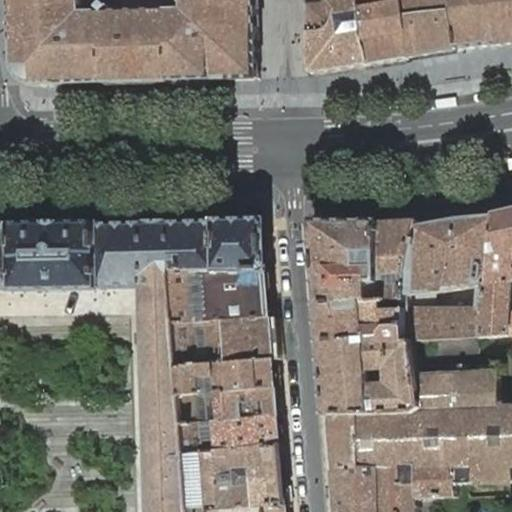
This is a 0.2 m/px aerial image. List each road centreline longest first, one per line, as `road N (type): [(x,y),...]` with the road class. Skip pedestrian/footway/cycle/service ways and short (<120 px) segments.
road 1 (tertiary): [(315,511),(292,165)]
road 2 (secondary): [(0,168),(292,165)]
road 3 (secondary): [(291,132),(0,136)]
road 4 (secondary): [(511,113),(291,132)]
road 5 (secondary): [(292,165),(511,143)]
